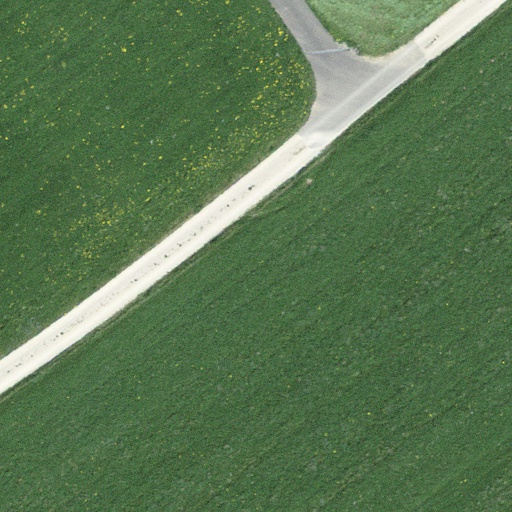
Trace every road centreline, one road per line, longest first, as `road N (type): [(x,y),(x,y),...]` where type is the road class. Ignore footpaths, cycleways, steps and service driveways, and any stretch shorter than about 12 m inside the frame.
road 1 (track): [(494,0),(108,322),(0,394)]
road 2 (track): [(364,110),(291,0)]
